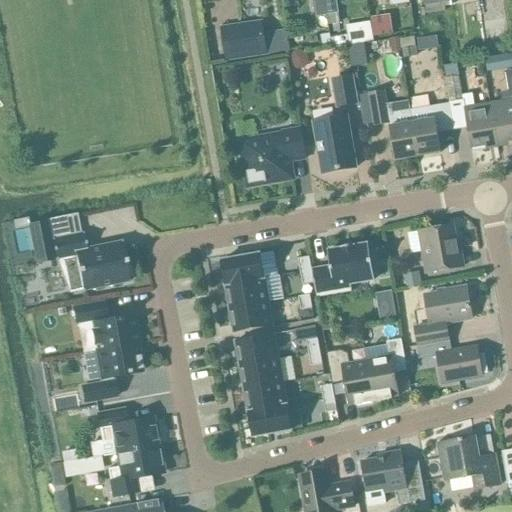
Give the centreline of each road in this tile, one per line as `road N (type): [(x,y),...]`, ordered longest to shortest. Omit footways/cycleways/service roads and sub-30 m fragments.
road 1 (residential): [(202,478),(160,273),(163,255),(179,244),(489,191)]
road 2 (residential): [(511,393),(202,478)]
road 3 (residential): [(489,191),(511,324)]
